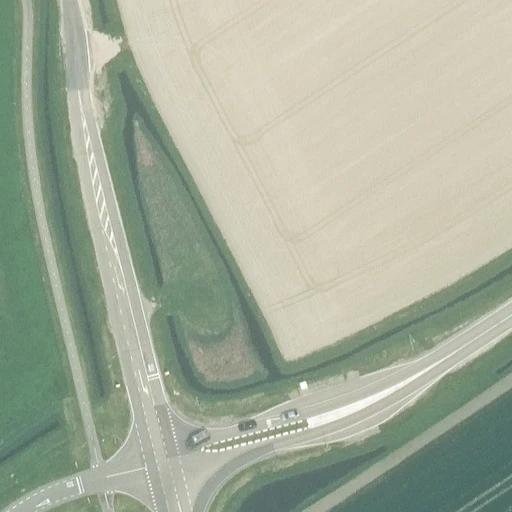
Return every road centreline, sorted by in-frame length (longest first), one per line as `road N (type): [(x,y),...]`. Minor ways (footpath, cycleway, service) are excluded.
road 1 (unclassified): [(162,462),(89,152),(67,0)]
road 2 (tertiary): [(162,462),(224,459),(335,425),(437,369),(456,349)]
road 3 (tertiary): [(456,349),(362,393),(198,440),(162,462)]
road 4 (unclassified): [(19,511),(77,485),(162,462)]
